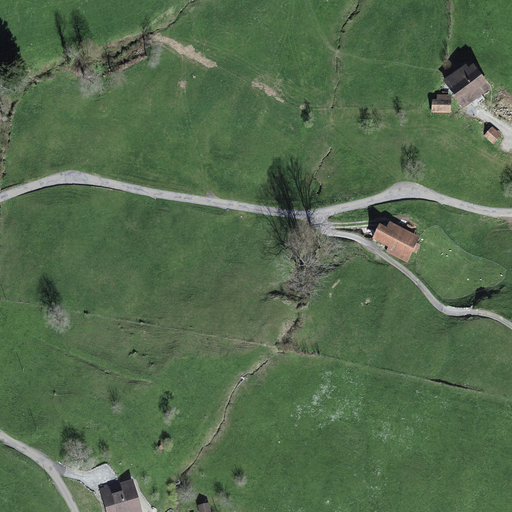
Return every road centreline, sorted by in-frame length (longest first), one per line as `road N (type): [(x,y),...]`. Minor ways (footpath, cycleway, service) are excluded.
road 1 (unclassified): [(511,212),(409,194),(298,214),(85,179),(44,182),(0,198)]
road 2 (track): [(317,213),(324,229),(370,245),(443,309),(511,326)]
